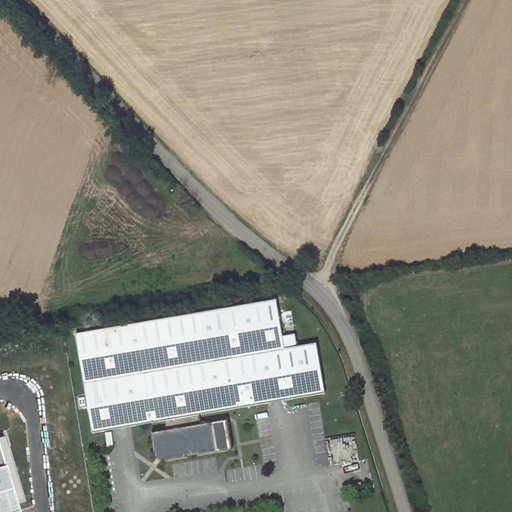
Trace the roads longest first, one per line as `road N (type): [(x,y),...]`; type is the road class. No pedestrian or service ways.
road 1 (unclassified): [(17,0),(221,216),(301,276),(337,318),(403,511)]
road 2 (track): [(315,290),(464,0)]
